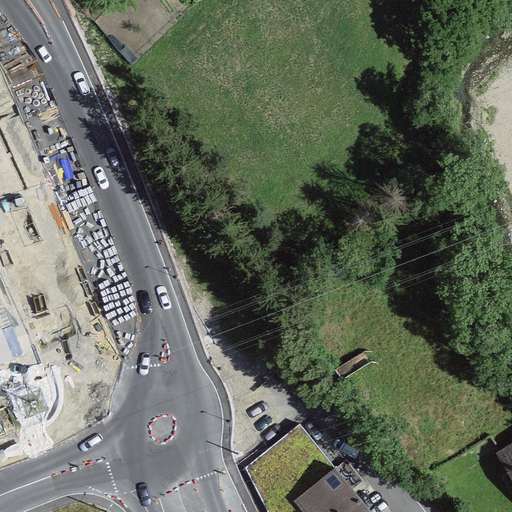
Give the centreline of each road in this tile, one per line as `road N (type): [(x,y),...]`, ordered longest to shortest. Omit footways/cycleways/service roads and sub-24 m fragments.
road 1 (primary): [(184,372),(96,149),(22,0)]
road 2 (primary): [(0,167),(96,395)]
road 3 (primary): [(175,477),(198,459),(211,423),(208,403),(184,372)]
